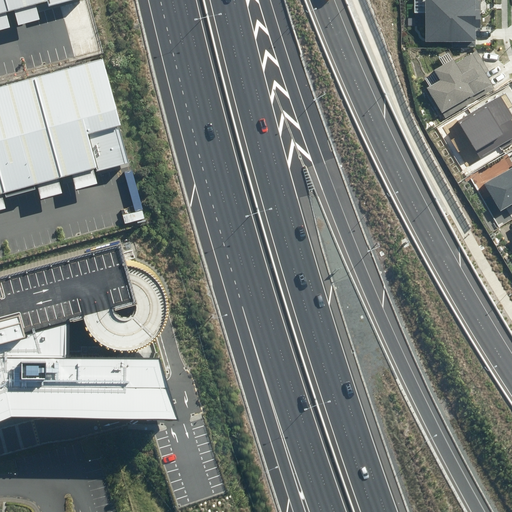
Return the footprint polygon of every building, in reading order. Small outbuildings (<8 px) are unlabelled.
[(0,0),(0,17),(10,15),(5,0),(0,0)] [(5,0),(10,15),(23,11),(66,0),(5,0)] [(424,0),(425,38),(478,37),(477,0),(424,0)] [(426,85),(442,110),(491,80),(485,70),(489,67),(477,48),(457,60),(454,55),(433,67),(439,77),(426,85)] [(35,77),(63,180),(83,174),(128,163),(102,60),(35,77)] [(63,180),(35,77),(0,86),(0,180),(4,195),(47,184),(63,180)] [(502,147),(511,140),(511,123),(504,110),(511,104),(511,101),(505,91),(460,118),(484,158),(502,147)] [(511,161),(483,179),(501,209),(511,203),(511,204),(511,161)] [(0,341),(72,322),(83,319),(91,316),(105,313),(113,311),(136,304),(133,292),(131,286),(128,275),(125,264),(124,261),(135,258),(134,256),(133,250),(122,253),(120,245),(0,277),(0,341)] [(72,322),(0,341),(0,420),(12,415),(113,415),(173,414),(170,399),(159,359),(70,358),(72,322)]
